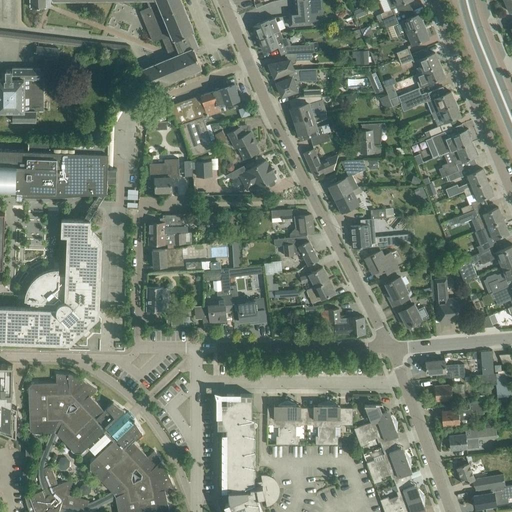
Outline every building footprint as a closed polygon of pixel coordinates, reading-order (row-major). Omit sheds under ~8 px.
[(146,0),(170,57),(137,71),(146,91),(202,68),(194,49),(198,47),(192,32),(194,31),(180,0),(30,0),(30,7),(46,7),(45,0),(146,0)] [(291,11),(289,14),(290,25),(300,24),(310,23),(309,10),(307,0),(293,0),(294,4),(295,10),(291,11)] [(321,0),(307,0),(309,10),(322,9),(321,0)] [(395,15),(393,8),(380,13),(376,15),(378,21),(383,20),(395,15)] [(352,11),(342,15),(347,25),(356,21),(352,11)] [(419,13),(398,22),(403,35),(407,34),(407,33),(424,26),(419,13)] [(376,27),(376,29),(385,26),(397,21),(395,15),(383,20),(378,21),(370,25),(371,29),(376,27)] [(275,17),(268,20),(254,25),(259,38),(280,30),(275,17)] [(407,33),(407,34),(412,44),(420,41),(429,37),(424,26),(407,33)] [(359,29),(352,32),(355,39),(362,36),(359,29)] [(264,51),(277,46),(281,55),(286,53),(310,52),(310,45),(291,45),(288,38),(286,38),(286,37),(283,38),(280,30),(259,38),(264,51)] [(58,59),(60,48),(37,46),(35,57),(58,59)] [(399,58),(411,54),(408,48),(396,52),(399,58)] [(357,65),(368,64),(368,51),(356,51),(357,65)] [(298,61),(313,60),(312,52),(298,53),(298,61)] [(435,52),(430,54),(426,56),(418,59),(423,71),(423,72),(440,64),(435,52)] [(399,58),(401,64),(413,60),(411,54),(399,58)] [(271,74),(273,73),(274,77),(285,73),(293,69),(290,60),(269,64),(270,67),(269,68),(271,74)] [(445,76),(440,64),(423,72),(423,71),(417,74),(414,75),(420,88),(445,78),(445,76)] [(29,68),(20,68),(12,68),(12,69),(5,69),(5,78),(0,78),(0,110),(12,111),(12,121),(28,121),(36,121),(36,112),(38,112),(38,111),(43,111),(42,78),(42,75),(40,75),(40,68),(29,68)] [(287,78),(277,82),(282,96),(297,90),(295,85),(302,81),(317,80),(317,68),(293,69),(285,73),(287,78)] [(367,76),(375,93),(383,89),(375,72),(367,76)] [(191,157),(214,149),(203,117),(220,111),(219,105),(225,103),(225,104),(239,99),(234,84),(165,107),(169,117),(174,115),(177,125),(180,124),(191,157)] [(304,96),(321,96),(321,88),(304,89),(304,96)] [(410,99),(421,95),(419,89),(408,93),(398,97),(390,100),(392,106),(410,99)] [(426,100),(431,113),(439,110),(456,103),(451,91),(446,93),(440,96),(434,98),(433,97),(428,99),(426,93),(421,95),(410,99),(413,105),(426,100)] [(348,106),(354,104),(356,96),(355,93),(346,96),(348,106)] [(381,97),(383,106),(390,105),(389,95),(381,97)] [(299,98),(290,101),(292,108),(290,109),(294,121),(313,115),(309,103),(315,102),(321,101),(321,96),(304,96),(299,97),(299,98)] [(439,110),(431,113),(434,119),(435,119),(441,116),(444,122),(450,120),(451,119),(461,115),(456,103),(439,110)] [(241,116),(249,114),(248,107),(239,109),(241,116)] [(294,121),(299,134),(308,131),(310,138),(324,133),(321,126),(317,127),(315,122),(327,117),(325,112),(313,115),(294,121)] [(166,120),(155,121),(155,129),(167,129),(166,120)] [(360,153),(370,153),(374,153),(373,144),(380,144),(383,123),(362,124),(362,130),(359,130),(360,153)] [(427,138),(433,136),(443,132),(440,125),(437,126),(425,132),(427,138)] [(228,134),(235,148),(238,146),(244,158),(249,155),(258,150),(255,144),(256,143),(255,140),(254,141),(253,138),(254,138),(250,131),(243,135),(239,127),(230,132),(228,134)] [(453,127),(453,128),(443,132),(433,136),(441,156),(472,143),(469,136),(471,136),(468,129),(465,130),(464,130),(455,134),(453,127)] [(214,136),(219,145),(227,140),(222,131),(214,136)] [(330,140),(328,132),(324,133),(310,138),(313,146),(330,140)] [(23,195),(31,195),(31,190),(100,193),(83,219),(89,219),(106,193),(107,193),(107,183),(116,184),(116,168),(108,168),(109,143),(28,140),(28,150),(0,148),(0,193),(23,194),(23,195)] [(477,155),(477,154),(479,154),(478,153),(475,147),(474,147),(472,143),(450,152),(453,160),(447,162),(442,165),(442,167),(439,168),(442,177),(447,175),(459,171),(456,163),(468,158),(472,157),(477,155)] [(324,171),(324,173),(334,169),(338,154),(326,159),(325,157),(319,160),(314,148),(304,153),(313,175),(324,171)] [(149,163),(150,179),(155,179),(155,191),(172,191),(171,177),(179,177),(178,158),(164,159),(164,162),(149,163)] [(341,162),(348,176),(328,186),(335,199),(358,187),(352,175),(358,172),(363,169),(363,159),(345,160),(341,162)] [(243,165),(226,175),(226,176),(233,178),(240,175),(247,189),(254,185),(255,188),(267,182),(269,186),(271,186),(275,184),(275,182),(273,179),(275,178),(271,170),(271,171),(269,167),(270,167),(266,160),(246,171),(243,165)] [(198,176),(212,176),(212,163),(198,163),(198,176)] [(464,190),(464,192),(488,182),(482,168),(477,170),(473,172),(467,174),(470,182),(461,185),(458,186),(457,184),(445,189),(449,197),(464,190)] [(450,181),(461,176),(459,171),(447,175),(442,177),(444,182),(449,180),(450,181)] [(477,200),(484,197),(493,194),(488,182),(464,192),(466,196),(475,193),(477,200)] [(358,187),(335,199),(342,212),(350,207),(359,203),(355,195),(362,191),(360,186),(358,187)] [(138,199),(138,189),(128,189),(127,199),(138,199)] [(461,208),(463,214),(475,209),(472,203),(469,204),(463,207),(461,208)] [(490,210),(477,215),(478,216),(477,217),(481,228),(482,229),(504,220),(498,207),(493,209),(490,210)] [(292,214),(291,208),(271,210),(272,222),(292,221),(292,214)] [(371,218),(391,216),(390,208),(371,209),(371,218)] [(475,209),(463,214),(452,219),(454,225),(460,222),(460,223),(471,219),(477,217),(478,216),(477,215),(475,209)] [(225,213),(225,216),(224,216),(225,229),(229,229),(234,229),(233,219),(233,212),(225,213)] [(0,341),(70,344),(84,330),(87,333),(90,330),(87,327),(99,316),(102,242),(90,230),(91,219),(89,219),(83,219),(62,218),(61,235),(67,236),(66,274),(58,274),(59,268),(56,268),(54,268),(51,269),(50,269),(47,270),(45,270),(44,271),(42,272),(40,273),(39,274),(37,275),(36,276),(34,278),(33,279),(31,281),(30,282),(29,284),(28,285),(27,288),(26,291),(26,292),(25,294),(25,297),(24,298),(24,300),(24,301),(24,303),(25,305),(0,304),(0,283),(2,283),(5,213),(0,213),(0,341)] [(163,215),(163,221),(163,222),(148,222),(148,233),(174,233),(184,232),(184,226),(181,226),(181,214),(163,215)] [(311,214),(298,216),(294,216),(296,229),(290,233),(291,237),(306,235),(306,232),(314,231),(311,214)] [(236,218),(233,219),(234,229),(235,239),(242,238),(241,224),(237,225),(236,218)] [(482,229),(487,241),(487,242),(477,246),(479,252),(480,253),(491,249),(491,248),(497,245),(494,238),(509,232),(504,220),(482,229)] [(365,247),(411,243),(410,233),(400,234),(372,237),(371,226),(363,226),(363,224),(350,226),(352,247),(365,246),(365,247)] [(226,234),(227,241),(235,241),(235,239),(234,229),(229,229),(229,234),(226,234)] [(174,233),(148,233),(148,244),(158,244),(175,244),(185,244),(184,232),(174,233)] [(283,245),(284,255),(303,253),(308,265),(310,264),(319,259),(309,240),(306,235),(291,237),(287,237),(274,238),(274,246),(283,245)] [(511,245),(509,247),(493,253),(482,258),(482,259),(484,263),(498,257),(502,266),(511,261),(511,245)] [(152,250),(154,267),(183,265),(183,254),(187,254),(187,247),(182,248),(152,250)] [(480,253),(479,252),(469,256),(456,262),(464,281),(477,275),(472,264),(482,259),(482,258),(493,253),(491,249),(480,253)] [(374,272),(385,267),(388,272),(397,267),(390,252),(383,256),(380,251),(374,254),(365,258),(373,273),(374,272)] [(266,274),(281,272),(279,260),(264,261),(266,274)] [(186,270),(211,268),(211,261),(186,262),(186,270)] [(504,271),(484,279),(490,293),(497,290),(511,283),(511,261),(502,266),(504,271)] [(309,274),(300,277),(302,283),(312,279),(315,286),(329,279),(322,267),(309,274)] [(230,286),(228,268),(221,269),(222,280),(223,291),(218,292),(219,303),(202,305),(202,309),(203,318),(203,322),(210,321),(210,323),(223,321),(223,318),(227,318),(226,311),(232,310),(231,300),(231,293),(230,287),(230,286)] [(206,280),(221,279),(221,269),(205,270),(206,280)] [(386,293),(393,307),(398,305),(400,303),(409,299),(406,292),(408,292),(401,279),(409,275),(407,272),(398,273),(392,274),(394,278),(385,283),(389,292),(386,293)] [(307,289),(309,296),(311,302),(322,299),(335,292),(329,279),(315,286),(307,289)] [(462,299),(447,300),(446,279),(435,280),(437,313),(440,312),(441,323),(452,322),(452,318),(464,317),(463,307),(462,299)] [(510,299),(511,303),(511,283),(497,290),(502,303),(510,299)] [(244,296),(238,296),(237,286),(230,287),(231,293),(231,300),(232,310),(234,321),(240,320),(240,321),(255,319),(255,323),(266,321),(265,311),(263,298),(254,299),(254,300),(244,302),(244,296)] [(170,287),(163,287),(147,287),(147,310),(163,310),(169,311),(170,287)] [(398,305),(393,307),(399,320),(403,318),(407,326),(422,318),(428,315),(424,306),(417,309),(414,304),(413,305),(409,299),(400,303),(398,305)] [(339,318),(338,308),(321,310),(322,323),(334,322),(335,333),(349,332),(349,335),(365,334),(364,316),(339,318)] [(167,323),(171,323),(171,327),(190,325),(189,316),(183,317),(183,314),(166,315),(167,323)] [(482,318),(482,319),(480,320),(483,327),(486,327),(493,326),(492,324),(489,316),(488,315),(482,318)] [(492,371),(490,352),(482,352),(484,372),(492,371)] [(503,366),(511,365),(509,353),(499,354),(503,366)] [(425,361),(426,365),(426,373),(449,371),(450,377),(459,376),(465,375),(464,363),(450,364),(451,367),(446,367),(445,359),(425,361)] [(0,422),(1,423),(1,427),(0,428),(15,434),(17,435),(18,436),(19,437),(20,437),(20,438),(21,439),(21,440),(22,440),(22,441),(23,441),(23,442),(23,443),(24,443),(24,444),(24,445),(24,446),(25,446),(25,447),(25,448),(25,449),(25,450),(26,451),(26,453),(26,455),(25,457),(25,458),(25,459),(25,460),(24,461),(24,462),(24,463),(24,464),(24,465),(23,466),(23,467),(23,468),(23,469),(23,470),(23,471),(23,472),(23,473),(23,474),(23,475),(23,476),(23,477),(23,478),(23,479),(23,480),(23,481),(23,482),(23,483),(23,484),(23,485),(23,486),(23,487),(23,488),(23,489),(23,490),(24,490),(24,491),(24,492),(24,493),(24,494),(24,495),(24,496),(29,494),(28,489),(27,482),(27,474),(28,466),(30,456),(30,448),(28,442),(25,437),(22,434),(19,431),(16,429),(17,429),(17,428),(18,428),(19,427),(19,426),(20,426),(20,425),(21,425),(21,424),(21,423),(22,423),(22,422),(22,421),(22,420),(22,419),(22,418),(22,417),(22,416),(22,415),(21,414),(21,413),(21,412),(20,412),(19,410),(17,409),(17,405),(12,403),(12,384),(12,378),(13,364),(0,364),(0,422)] [(63,511),(65,508),(72,510),(79,511),(86,510),(93,508),(97,506),(98,508),(102,505),(102,504),(115,497),(118,511),(166,511),(169,509),(170,506),(170,504),(167,502),(165,490),(174,488),(166,468),(154,450),(147,456),(134,442),(143,433),(134,420),(133,422),(132,420),(135,417),(128,410),(125,413),(124,412),(125,411),(113,402),(104,411),(90,396),(97,389),(78,376),(56,373),(56,382),(39,383),(37,381),(34,381),(32,383),(29,386),(28,387),(30,429),(34,433),(53,432),(45,450),(41,461),(40,468),(40,475),(41,482),(44,489),(29,494),(24,496),(25,496),(25,497),(25,498),(25,499),(26,500),(26,501),(26,502),(26,503),(27,504),(27,505),(27,506),(28,506),(28,507),(28,508),(28,509),(29,510),(29,511),(63,511)] [(497,397),(511,396),(506,373),(477,375),(478,385),(496,383),(497,397)] [(443,386),(435,386),(436,400),(452,398),(452,393),(464,392),(464,383),(451,384),(443,385),(443,386)] [(261,511),(256,497),(264,496),(267,508),(268,507),(269,507),(271,506),(272,506),(273,505),(274,504),(275,503),(276,501),(277,501),(277,500),(278,498),(279,497),(279,496),(279,495),(280,493),(280,492),(280,490),(280,489),(279,487),(279,486),(279,485),(278,483),(277,482),(276,480),(276,479),(274,478),(274,477),(272,476),(271,475),(270,475),(268,474),(267,474),(265,473),(264,473),(261,473),(260,473),(262,481),(254,482),(255,425),(256,424),(257,424),(257,423),(257,422),(257,421),(257,420),(256,420),(255,419),(254,419),(252,419),(252,414),(252,394),(240,394),(240,399),(234,399),(234,394),(226,394),(226,403),(217,403),(217,410),(222,410),(222,416),(217,416),(217,428),(223,428),(223,436),(225,436),(224,442),(223,442),(223,443),(224,443),(225,449),(223,449),(223,470),(225,470),(224,475),(223,475),(223,476),(224,476),(225,482),(223,482),(223,491),(228,491),(228,495),(229,498),(230,502),(225,504),(227,511),(261,511)] [(279,426),(279,435),(276,435),(276,444),(287,444),(287,401),(279,404),(278,404),(278,406),(274,406),(274,407),(267,407),(267,414),(267,417),(267,424),(274,424),(274,426),(279,426)] [(295,404),(288,401),(287,401),(287,444),(298,444),(298,436),(296,436),(296,426),(301,426),(301,424),(307,424),(307,407),(301,407),(301,406),(296,406),(296,404),(295,404)] [(313,406),(313,407),(307,407),(307,424),(313,424),(313,426),(318,426),(318,436),(315,436),(315,444),(327,444),(327,401),(326,401),(318,404),(318,406),(313,406)] [(335,404),(327,401),(327,444),(338,444),(338,436),(335,436),(335,426),(340,426),(340,424),(353,424),(353,408),(340,408),(340,406),(336,406),(336,404),(335,404)] [(450,411),(441,412),(443,425),(459,424),(459,418),(469,417),(469,415),(484,414),(483,401),(468,403),(458,403),(458,409),(450,410),(450,411)] [(364,405),(367,414),(371,422),(354,428),(357,436),(397,421),(391,414),(389,414),(387,410),(385,411),(382,404),(364,404),(364,405)] [(397,430),(397,421),(357,436),(360,446),(368,443),(367,441),(377,438),(378,442),(380,442),(382,448),(398,442),(396,436),(397,435),(395,431),(397,431),(397,430)] [(450,449),(459,448),(459,449),(467,448),(466,440),(478,440),(497,437),(496,426),(465,429),(466,433),(457,434),(457,435),(449,436),(450,449)] [(384,459),(375,462),(374,459),(366,462),(370,473),(411,458),(405,452),(404,451),(402,451),(401,447),(400,448),(398,442),(382,448),(384,453),(383,454),(384,459)] [(410,467),(411,458),(370,473),(374,483),(382,481),(381,478),(390,475),(392,479),(393,479),(395,485),(411,479),(409,473),(410,473),(409,468),(411,468),(410,467)] [(463,484),(474,479),(476,483),(477,488),(492,486),(490,470),(479,471),(476,463),(470,465),(469,462),(466,464),(457,467),(463,484)] [(398,496),(389,499),(388,496),(380,499),(384,510),(424,495),(418,489),(418,488),(416,489),(414,484),(413,485),(411,479),(395,485),(398,491),(396,491),(398,496)] [(488,488),(480,489),(481,494),(479,495),(474,496),(474,497),(472,497),(474,505),(475,504),(476,507),(496,504),(495,502),(498,502),(500,499),(508,498),(511,497),(511,484),(505,485),(488,488)] [(402,511),(404,511),(403,511),(423,511),(423,510),(424,510),(422,505),(424,505),(424,504),(424,495),(384,510),(384,511),(402,511)]
